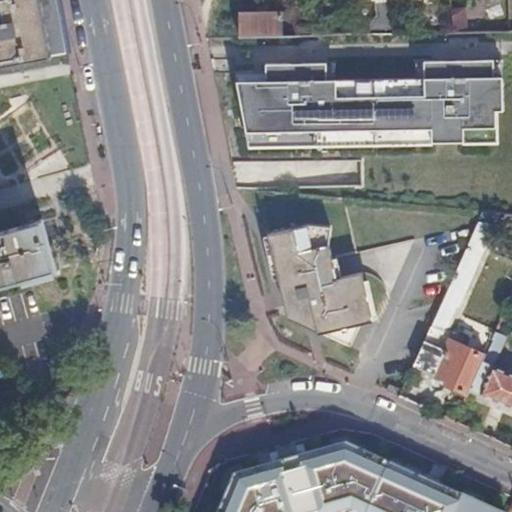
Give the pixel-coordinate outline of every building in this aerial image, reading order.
[(0,0),(0,66),(46,57),(35,0),(0,0)] [(35,0),(46,57),(69,53),(59,0),(35,0)] [(202,0),(204,19),(240,15),(238,0),(202,0)] [(370,36),(394,35),(389,0),(382,0),(383,3),(375,4),(377,17),(370,30),(370,36)] [(290,15),(294,38),(318,37),(314,6),(289,9),(290,15)] [(454,35),(468,34),(465,11),(451,13),(454,35)] [(290,15),(241,17),(241,39),(294,38),(290,15)] [(265,74),(234,74),(247,141),(431,137),(431,144),(463,143),(463,137),(494,136),(493,113),(501,113),(501,79),(493,79),(492,62),(423,63),(424,80),(326,82),(325,65),(265,66),(265,74)] [(0,286),(68,267),(54,219),(0,233),(0,286)] [(267,237),(280,294),(285,315),(286,320),(316,335),(317,336),(321,335),(360,327),(372,324),(362,275),(336,281),(328,249),(330,229),(306,227),(267,237)] [(360,327),(321,335),(349,349),(360,327)] [(486,357),(470,392),(511,410),(511,375),(494,367),(507,339),(496,334),(486,357)] [(446,386),(468,396),(470,392),(486,357),(450,342),(446,352),(425,343),(414,367),(448,382),(446,386)] [(502,511),(348,445),(234,478),(219,511),(502,511)]
